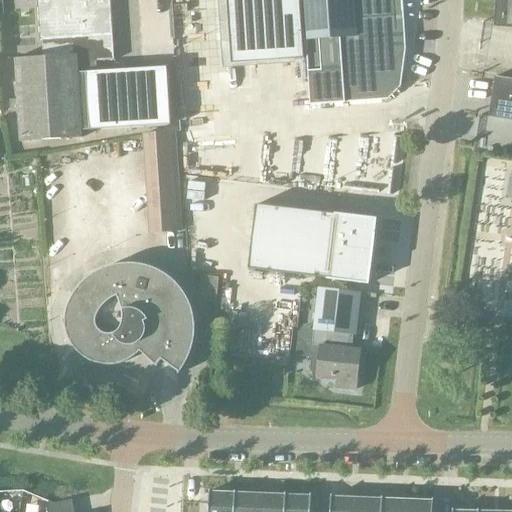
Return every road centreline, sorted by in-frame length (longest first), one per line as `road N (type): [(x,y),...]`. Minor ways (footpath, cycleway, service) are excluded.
road 1 (unclassified): [(400,443),(450,0)]
road 2 (tertiary): [(400,443),(128,434)]
road 3 (tertiary): [(128,434),(0,417)]
